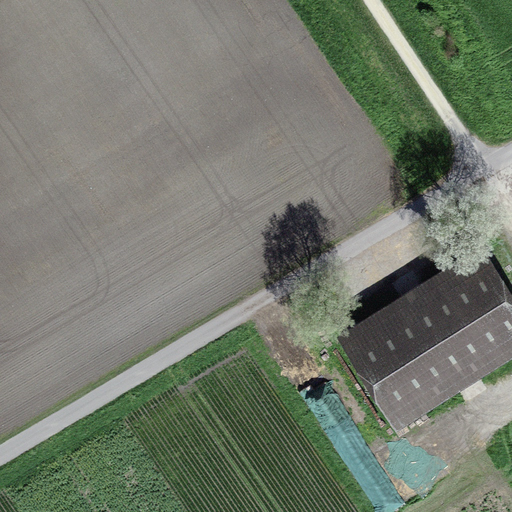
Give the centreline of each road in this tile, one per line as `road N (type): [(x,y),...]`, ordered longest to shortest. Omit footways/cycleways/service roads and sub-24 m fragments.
road 1 (track): [(0,454),(511,151)]
road 2 (track): [(511,221),(363,0)]
